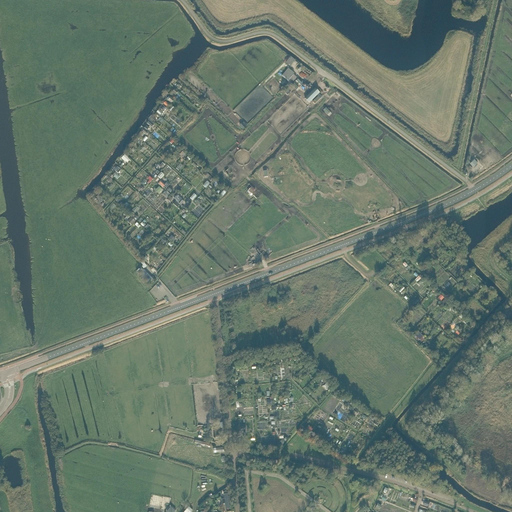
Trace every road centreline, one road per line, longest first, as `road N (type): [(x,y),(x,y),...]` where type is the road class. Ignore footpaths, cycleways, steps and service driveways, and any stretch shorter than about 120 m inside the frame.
road 1 (tertiary): [(6,373),(444,205)]
road 2 (track): [(457,173),(496,0)]
